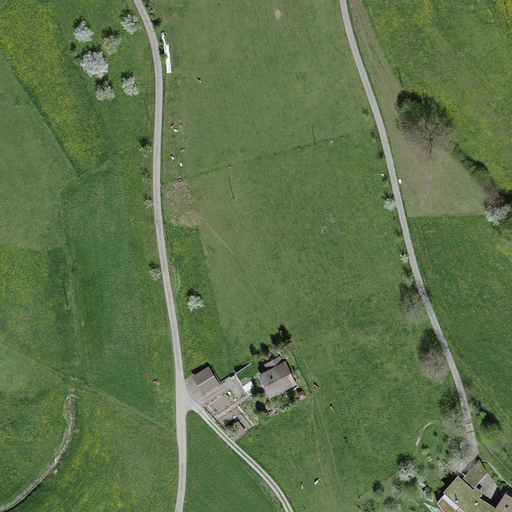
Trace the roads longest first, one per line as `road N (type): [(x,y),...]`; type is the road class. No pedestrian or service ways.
road 1 (unclassified): [(136,0),(159,56),(161,247),(180,375),(176,511)]
road 2 (track): [(475,458),(466,400),(401,212),(346,0)]
